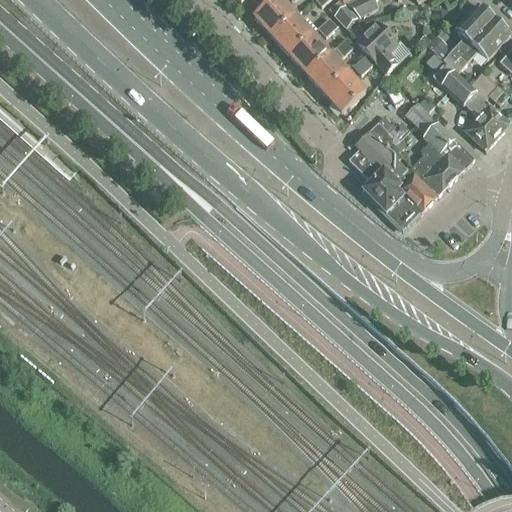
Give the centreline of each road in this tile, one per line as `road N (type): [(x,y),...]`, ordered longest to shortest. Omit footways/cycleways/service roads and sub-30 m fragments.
road 1 (secondary): [(511,494),(415,381),(0,12)]
road 2 (secondary): [(0,31),(406,397),(500,511)]
road 3 (primary): [(35,0),(340,275),(511,387)]
road 4 (primary): [(378,248),(112,0)]
road 5 (residential): [(328,144),(192,0)]
road 6 (primary): [(511,348),(378,248)]
